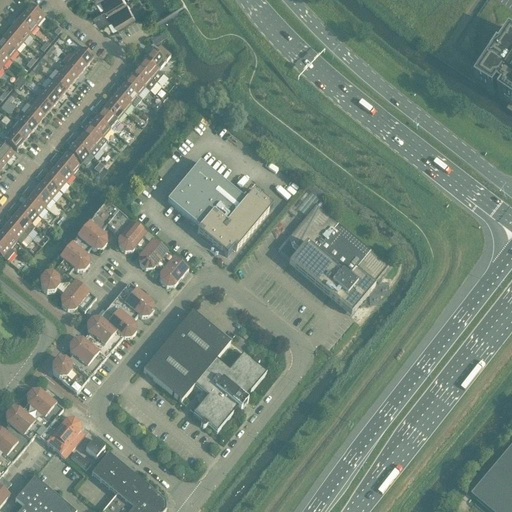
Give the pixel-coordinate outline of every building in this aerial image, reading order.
[(126,4),(123,0),(100,0),(100,1),(104,8),(105,10),(101,12),(104,17),(126,4)] [(511,107),(511,0),(489,0),(456,50),(484,69),(474,84),(493,96),(497,90),(502,93),(499,98),(511,107)] [(135,18),(126,4),(104,17),(107,22),(111,19),(117,29),(135,18)] [(37,28),(44,19),(30,8),(23,17),(37,28)] [(37,28),(23,17),(16,25),(30,36),(37,28)] [(23,45),(30,36),(16,25),(9,33),(23,45)] [(23,45),(9,33),(2,42),(16,53),(23,45)] [(16,53),(2,42),(0,44),(0,53),(9,61),(16,53)] [(93,61),(79,49),(72,58),(86,69),(93,61)] [(9,61),(0,53),(0,67),(2,69),(9,61)] [(166,65),(152,53),(148,58),(142,53),(138,57),(159,73),(166,65)] [(152,82),(159,73),(138,57),(135,61),(141,66),(138,70),(152,82)] [(86,69),(72,58),(65,66),(79,78),(86,69)] [(79,78),(65,66),(58,74),(72,86),(79,78)] [(152,82),(138,70),(131,79),(148,93),(155,85),(151,82),(152,82)] [(72,86),(58,74),(51,83),(65,94),(72,86)] [(148,93),(131,79),(124,87),(138,98),(144,90),(148,93)] [(65,94),(51,83),(44,91),(58,103),(65,94)] [(141,102),(138,98),(124,87),(120,91),(114,86),(111,90),(114,93),(117,95),(135,110),(141,102)] [(58,103),(44,91),(38,99),(51,111),(58,103)] [(124,115),(131,107),(134,110),(135,110),(117,95),(110,103),(124,115)] [(51,111),(38,99),(31,108),(44,119),(51,111)] [(124,115),(110,103),(103,112),(117,123),(124,115)] [(37,128),(44,119),(31,108),(23,116),(37,128)] [(117,123),(103,112),(96,120),(114,135),(121,126),(117,123)] [(30,136),(37,128),(23,116),(17,124),(30,136)] [(114,135),(96,120),(93,124),(86,119),(83,123),(103,140),(107,143),(114,135)] [(103,140),(83,123),(79,127),(86,133),(82,137),(96,148),(103,140)] [(30,136),(17,124),(10,133),(23,144),(30,136)] [(16,153),(23,144),(10,133),(2,141),(16,153)] [(96,148),(82,137),(75,145),(89,157),(96,148)] [(93,160),(89,157),(75,145),(72,143),(69,140),(65,144),(72,149),(68,154),(86,168),(93,160)] [(14,156),(0,144),(0,158),(6,164),(14,156)] [(80,168),(66,156),(59,165),(72,176),(80,168)] [(72,176),(59,165),(52,173),(65,185),(72,176)] [(236,253),(272,210),(253,194),(236,215),(213,196),(223,185),(199,165),(167,204),(199,231),(197,234),(227,259),(233,251),(236,253)] [(65,185),(52,173),(45,182),(59,193),(65,185)] [(51,201),(59,193),(45,182),(38,190),(51,201)] [(308,186),(293,204),(310,219),(325,201),(308,186)] [(45,210),(51,201),(38,190),(31,198),(45,210)] [(45,210),(31,198),(24,207),(38,218),(45,210)] [(325,201),(310,219),(320,227),(335,209),(325,201)] [(106,239),(101,235),(107,229),(106,228),(118,214),(106,204),(77,239),(94,253),(102,253),(107,247),(106,239)] [(38,218),(24,207),(17,215),(31,226),(38,218)] [(335,209),(320,227),(330,235),(344,217),(335,209)] [(146,237),(132,225),(132,226),(125,220),(118,214),(106,228),(107,229),(120,240),(118,242),(118,250),(124,255),(132,255),(146,237)] [(34,230),(31,226),(17,215),(10,223),(27,238),(34,230)] [(344,217),(330,235),(339,243),(354,225),(344,217)] [(27,238),(10,223),(7,228),(0,222),(0,229),(3,232),(17,243),(21,246),(27,238)] [(354,225),(339,243),(349,251),(364,233),(354,225)] [(10,251),(17,243),(3,232),(0,235),(0,242),(14,254),(10,251)] [(364,233),(349,251),(358,259),(373,241),(364,233)] [(167,255),(153,243),(146,238),(146,237),(132,255),(134,252),(141,257),(138,260),(139,268),(145,273),(152,272),(167,255)] [(89,267),(88,260),(86,257),(91,251),(94,253),(77,239),(59,260),(74,272),(76,274),(84,273),(89,267)] [(304,240),(296,250),(308,261),(317,251),(304,240)] [(373,241),(358,259),(368,267),(383,249),(373,241)] [(14,254),(0,242),(0,257),(6,263),(14,254)] [(296,250),(289,258),(302,269),(308,261),(296,250)] [(317,251),(308,261),(321,272),(329,262),(317,251)] [(174,289),(188,272),(174,260),(167,255),(152,272),(153,272),(155,269),(162,275),(159,277),(160,285),(166,290),(174,289)] [(289,258),(283,266),(296,276),(302,269),(289,258)] [(60,301),(75,284),(68,279),(74,272),(59,260),(63,263),(52,277),(44,278),(39,283),(40,291),(46,296),(54,295),(56,293),(63,298),(60,301)] [(308,261),(302,269),(315,279),(321,272),(308,261)] [(283,266),(276,273),(289,284),(296,276),(283,266)] [(368,267),(353,284),(371,299),(386,281),(368,267)] [(302,269),(296,276),(308,287),(315,279),(302,269)] [(276,273),(270,281),(283,292),(289,284),(276,273)] [(296,276),(289,284),(302,295),(308,287),(296,276)] [(270,281),(260,293),(273,303),(283,292),(270,281)] [(96,302),(89,296),(75,284),(60,301),(61,309),(67,314),(75,313),(77,310),(84,316),(96,302)] [(289,284),(283,292),(295,302),(302,295),(289,284)] [(353,284),(345,294),(363,309),(371,299),(353,284)] [(153,306),(129,286),(117,300),(138,318),(141,320),(149,320),(154,314),(153,306)] [(283,292),(273,303),(286,314),(295,302),(283,292)] [(345,294),(337,304),(355,318),(363,309),(345,294)] [(133,325),(138,318),(117,300),(111,307),(100,321),(123,341),(124,341),(131,341),(136,335),(135,327),(133,325)] [(337,304),(329,313),(347,328),(355,318),(337,304)] [(329,313),(321,323),(339,337),(347,328),(329,313)] [(216,362),(230,346),(192,315),(143,373),(181,405),(194,389),(207,399),(193,416),(202,424),(201,425),(200,426),(200,427),(200,428),(201,429),(202,430),(203,430),(204,430),(205,430),(206,429),(207,428),(216,435),(238,410),(240,412),(241,412),(247,404),(248,404),(247,403),(245,401),(266,376),(257,368),(258,366),(259,366),(259,365),(259,364),(259,363),(258,363),(257,362),(256,361),(255,362),(254,362),(253,363),(252,364),(243,356),(229,373),(216,362)] [(111,355),(123,341),(124,341),(123,341),(100,321),(99,320),(91,321),(87,327),(87,335),(90,337),(85,343),(84,344),(106,361),(111,355)] [(321,323),(310,337),(327,351),(339,337),(321,323)] [(94,376),(106,361),(84,344),(85,343),(85,344),(82,341),(74,342),(69,348),(70,356),(73,358),(67,364),(67,365),(88,382),(94,376)] [(88,382),(67,365),(67,364),(64,362),(57,363),(52,369),(52,377),(76,397),(88,382)] [(63,413),(39,393),(31,393),(27,398),(26,399),(27,407),(51,427),(57,420),(63,413)] [(27,407),(22,414),(18,411),(10,411),(5,417),(6,425),(9,427),(30,445),(36,438),(39,441),(51,427),(27,407)] [(84,438),(80,434),(80,427),(74,422),(66,422),(64,425),(57,420),(51,427),(39,441),(40,441),(46,446),(64,462),(84,438)] [(25,451),(30,445),(9,427),(3,434),(1,431),(0,431),(0,455),(12,466),(13,466),(25,452),(25,451)] [(103,452),(104,451),(94,442),(85,452),(96,461),(97,460),(98,461),(105,453),(103,452)] [(511,511),(511,449),(472,497),(488,511),(511,511)] [(90,467),(75,454),(70,461),(85,473),(90,467)] [(7,472),(12,466),(0,455),(0,481),(7,472)] [(165,504),(133,478),(108,457),(91,477),(116,498),(104,511),(165,511),(165,506),(165,504)] [(70,511),(34,481),(15,504),(23,511),(22,511),(70,511)] [(0,509),(10,498),(0,490),(0,509)]
